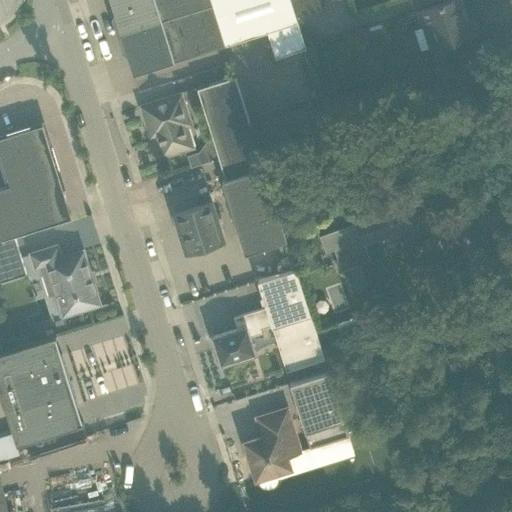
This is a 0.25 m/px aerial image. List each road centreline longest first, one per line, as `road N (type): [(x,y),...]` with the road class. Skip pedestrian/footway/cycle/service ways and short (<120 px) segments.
road 1 (unclassified): [(180,407),(58,24)]
road 2 (unclassified): [(180,407),(146,460),(148,489),(167,507),(185,508),(205,489),(203,457)]
